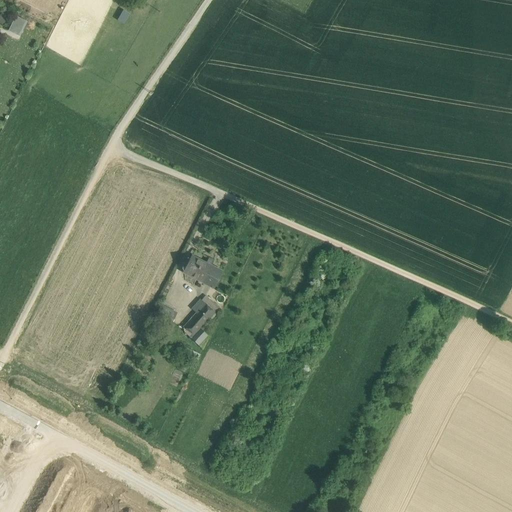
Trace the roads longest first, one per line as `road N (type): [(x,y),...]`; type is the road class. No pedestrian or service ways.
road 1 (track): [(109,146),(511,322)]
road 2 (track): [(3,356),(109,146),(207,0)]
